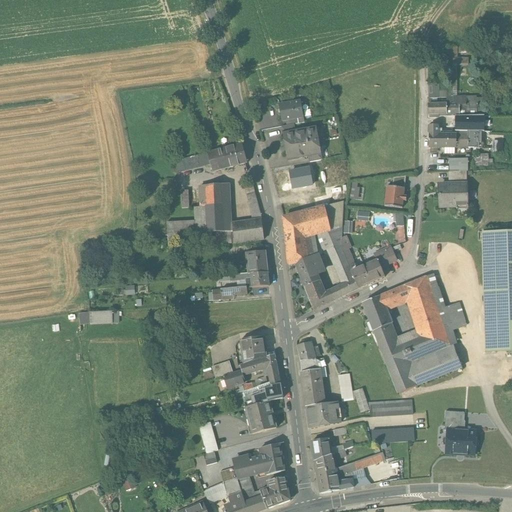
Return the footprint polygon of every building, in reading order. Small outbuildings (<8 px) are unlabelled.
[(476,98),(460,98),(460,104),(446,105),(446,115),(459,115),(461,116),(477,117),(476,98)] [(282,121),(303,118),(301,102),(279,106),(282,121)] [(446,105),(428,105),(428,115),(436,115),(446,115),(446,105)] [(461,116),(455,116),(455,117),(457,117),(457,121),(455,121),(455,127),(457,127),(457,131),(455,131),(455,132),(457,132),(480,133),(484,133),(484,117),(477,117),(461,116)] [(293,126),(281,128),(283,134),(284,134),(295,132),(293,126)] [(457,135),(446,135),(446,132),(441,132),(441,129),(438,129),(438,126),(428,126),(428,135),(428,148),(444,148),(444,155),(454,155),(454,148),(480,149),(480,133),(457,132),(457,135)] [(295,132),(284,134),(286,147),(289,147),(317,142),(315,129),(295,132)] [(317,142),(289,147),(291,160),(309,157),(320,155),(317,142)] [(231,147),(223,149),(228,169),(247,164),(242,144),(233,146),(233,144),(230,145),(231,147)] [(223,149),(208,153),(211,164),(213,173),(228,169),(223,149)] [(208,153),(174,162),(177,174),(211,164),(208,153)] [(320,155),(309,157),(310,163),(322,161),(321,155),(320,155)] [(449,161),(450,172),(466,172),(468,172),(467,160),(449,161)] [(309,169),(290,173),(293,189),(312,186),(309,169)] [(466,172),(450,172),(450,185),(467,185),(466,172)] [(406,177),(394,179),(393,188),(405,189),(406,177)] [(261,218),(252,184),(252,183),(251,183),(251,182),(250,182),(247,184),(245,185),(253,221),(261,220),(261,218)] [(222,185),(200,187),(201,207),(195,207),(196,221),(197,234),(232,232),(233,232),(232,224),(224,224),(222,185)] [(450,185),(440,185),(441,196),(439,196),(439,208),(467,208),(467,185),(450,185)] [(393,188),(387,188),(385,208),(403,210),(404,202),(407,203),(407,197),(404,197),(405,189),(393,188)] [(188,191),(181,192),(182,209),(189,208),(188,191)] [(296,265),(307,260),(306,257),(308,257),(308,253),(306,254),(304,239),(331,232),(325,208),(283,219),(286,243),(288,266),(296,265)] [(358,213),(358,220),(370,220),(370,212),(358,213)] [(397,226),(405,226),(405,214),(396,215),(397,226)] [(253,221),(232,224),(233,232),(232,232),(234,244),(264,240),(261,220),(253,221)] [(196,221),(167,223),(167,236),(197,234),(196,221)] [(511,232),(482,233),(486,354),(511,353),(511,232)] [(405,245),(396,246),(398,258),(407,257),(405,245)] [(265,252),(246,254),(248,275),(251,275),(267,274),(265,252)] [(317,256),(307,260),(296,265),(305,288),(319,282),(315,274),(323,271),(317,256)] [(384,278),(377,262),(364,268),(367,275),(354,281),(358,290),(384,278)] [(267,274),(251,275),(253,288),(269,286),(267,274)] [(420,339),(397,349),(388,327),(374,332),(389,368),(399,395),(461,369),(455,353),(447,344),(448,344),(426,278),(392,292),(397,303),(407,299),(420,339)] [(354,281),(325,295),(319,282),(305,288),(314,310),(358,290),(354,281)] [(247,288),(226,290),(227,298),(247,296),(247,288)] [(392,292),(385,296),(389,306),(397,303),(392,292)] [(385,296),(363,304),(374,332),(388,327),(388,326),(391,325),(384,308),(389,306),(385,296)] [(120,323),(119,311),(80,313),(80,325),(120,323)] [(264,338),(240,341),(242,355),(245,354),(246,364),(267,358),(264,338)] [(311,341),(298,346),(301,362),(300,362),(302,371),(318,369),(316,358),(311,341)] [(246,364),(240,366),(241,371),(232,373),(224,376),(227,387),(240,383),(239,377),(243,377),(268,370),(270,383),(279,382),(274,356),(267,358),(246,364)] [(323,358),(318,359),(318,358),(316,358),(318,369),(325,366),(323,358)] [(229,362),(212,368),(215,379),(224,376),(232,373),(229,362)] [(319,370),(301,373),(306,407),(325,405),(319,370)] [(348,374),(338,376),(342,402),(352,401),(348,374)] [(279,382),(270,383),(242,393),(246,408),(270,402),(282,398),(279,382)] [(362,390),(354,392),(361,413),(369,410),(362,390)] [(246,408),(245,408),(246,409),(249,408),(251,419),(248,420),(248,421),(251,420),(253,426),(250,427),(252,435),(276,430),(270,402),(246,408)] [(325,405),(306,407),(309,429),(325,427),(325,426),(340,423),(338,403),(325,405)] [(412,404),(370,406),(371,418),(413,416),(412,404)] [(462,413),(445,412),(444,431),(447,431),(447,430),(461,431),(462,413)] [(219,451),(212,422),(200,425),(206,453),(204,454),(207,465),(217,462),(214,452),(219,451)] [(344,428),(333,431),(333,437),(345,435),(344,428)] [(414,429),(371,432),(372,445),(415,442),(414,429)] [(461,431),(447,430),(447,431),(447,438),(445,438),(443,440),(443,444),(444,447),(446,447),(446,455),(474,456),(476,432),(461,431)] [(322,433),(323,440),(333,438),(331,431),(322,433)] [(284,433),(277,435),(279,445),(280,451),(287,450),(284,433)] [(329,439),(311,442),(314,462),(331,455),(329,439)] [(352,441),(342,444),(343,451),(353,447),(352,441)] [(279,445),(260,449),(262,458),(265,473),(266,476),(284,471),(280,451),(279,445)] [(343,451),(333,455),(334,460),(345,457),(343,451)] [(348,466),(335,470),(337,477),(351,473),(385,461),(383,453),(348,466)] [(331,455),(314,462),(316,473),(335,470),(334,460),(333,455),(331,455)] [(262,458),(235,465),(239,479),(265,473),(262,458)] [(385,464),(375,467),(378,483),(389,480),(385,464)] [(335,470),(316,473),(320,494),(331,493),(331,492),(339,491),(353,488),(352,480),(337,481),(337,478),(337,477),(335,470)] [(351,473),(337,478),(337,481),(352,480),(351,473)] [(259,489),(262,497),(266,509),(290,501),(285,478),(268,481),(269,485),(259,489)] [(365,478),(352,480),(353,488),(370,484),(365,478)] [(236,479),(223,484),(228,498),(241,493),(236,479)] [(125,484),(128,491),(136,488),(134,481),(125,484)] [(241,493),(228,498),(231,506),(224,508),(225,511),(259,511),(266,509),(262,497),(244,503),(241,493)] [(213,511),(208,501),(202,503),(206,511),(213,511)] [(206,511),(202,503),(183,511),(206,511)]
